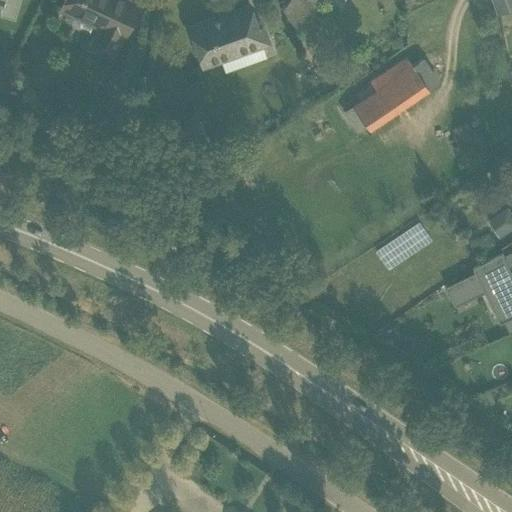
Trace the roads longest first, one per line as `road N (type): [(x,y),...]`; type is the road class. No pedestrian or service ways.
road 1 (secondary): [(464,489),(212,323),(0,228)]
road 2 (unclassified): [(350,511),(71,335),(0,302)]
